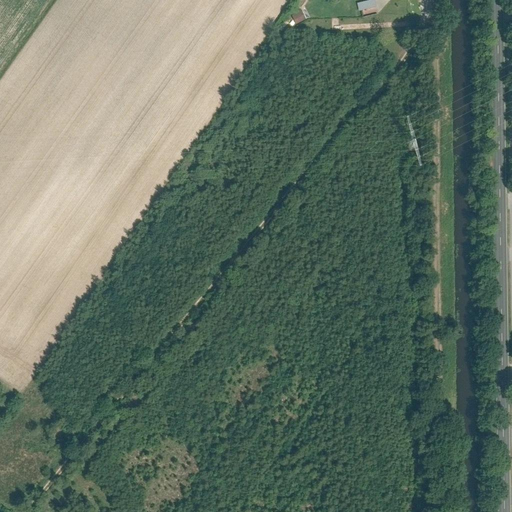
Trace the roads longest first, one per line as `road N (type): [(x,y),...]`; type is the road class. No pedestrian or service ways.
road 1 (tertiary): [(498,0),(505,511)]
road 2 (unknown): [(393,73),(394,511)]
